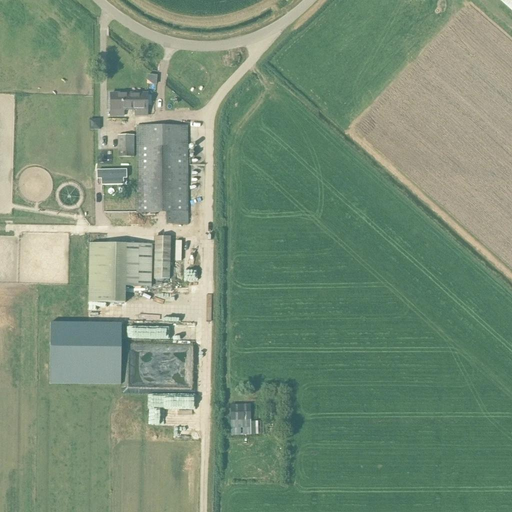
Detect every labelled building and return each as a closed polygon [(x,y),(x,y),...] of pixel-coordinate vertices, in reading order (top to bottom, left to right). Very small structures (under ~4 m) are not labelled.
[(511,0),(499,0),(511,10),(511,0)] [(110,94),(111,116),(123,116),(123,110),(129,110),(129,94),(110,94)] [(135,110),(135,116),(147,116),(147,94),(129,94),(129,110),(135,110)] [(251,98),(240,109),(243,113),(255,102),(251,98)] [(91,120),(91,129),(107,129),(107,119),(91,120)] [(166,224),(189,224),(188,125),(136,125),(136,213),(166,213),(166,224)] [(134,157),(134,135),(118,135),(117,157),(134,157)] [(126,170),(96,170),(96,179),(101,179),(101,185),(122,184),(122,178),(126,178),(126,170)] [(169,279),(171,237),(154,236),(153,278),(169,279)] [(88,302),(125,303),(125,287),(151,287),(152,245),(89,244),(88,302)] [(196,310),(80,312),(79,360),(196,358),(196,310)] [(180,430),(200,431),(200,421),(195,421),(195,406),(175,405),(175,419),(180,419),(180,430)] [(251,434),(250,405),(230,405),(231,434),(251,434)]
